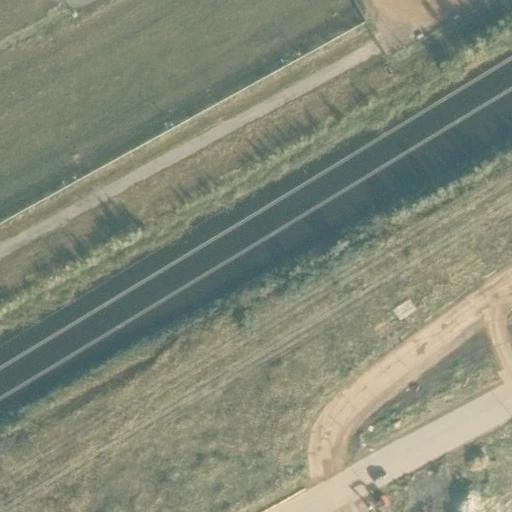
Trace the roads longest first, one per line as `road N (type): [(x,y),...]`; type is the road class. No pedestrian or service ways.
road 1 (unknown): [(0,248),(404,33),(385,0)]
road 2 (unclassified): [(292,511),(511,395)]
